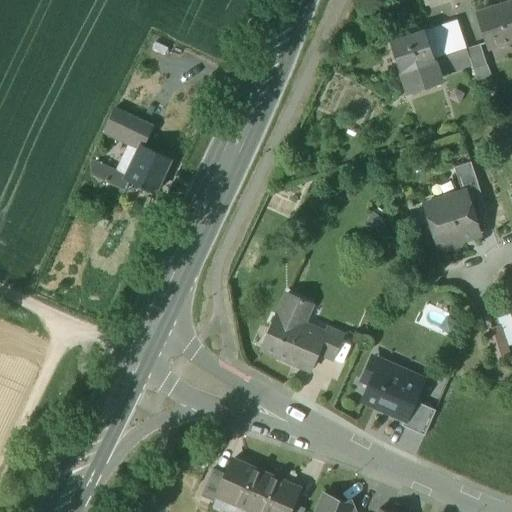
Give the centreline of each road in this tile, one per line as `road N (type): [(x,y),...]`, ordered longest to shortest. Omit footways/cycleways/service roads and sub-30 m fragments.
road 1 (primary): [(139,358),(301,0)]
road 2 (residential): [(230,402),(482,511)]
road 3 (track): [(66,323),(0,462)]
road 4 (track): [(0,294),(139,358)]
road 5 (primary): [(100,444),(230,402)]
